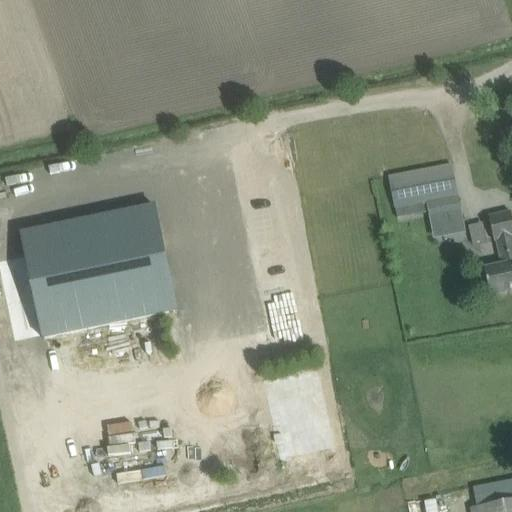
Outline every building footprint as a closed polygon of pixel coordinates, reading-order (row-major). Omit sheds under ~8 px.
[(409,207),(427,203),(428,209),(430,221),(460,215),(451,166),(390,178),(396,209),(409,207)] [(427,203),(409,207),(410,213),(428,209),(427,203)] [(152,207),(20,238),(44,343),(177,312),(152,207)] [(494,242),(496,241),(502,265),(484,269),(490,296),(511,291),(511,218),(511,213),(489,217),(494,242)] [(445,232),(447,270),(479,268),(478,245),(488,244),(486,229),(445,232)] [(73,399),(70,376),(18,384),(22,407),(73,399)] [(30,433),(71,428),(68,402),(27,407),(30,433)] [(511,511),(511,500),(471,509),(471,511),(511,511)]
